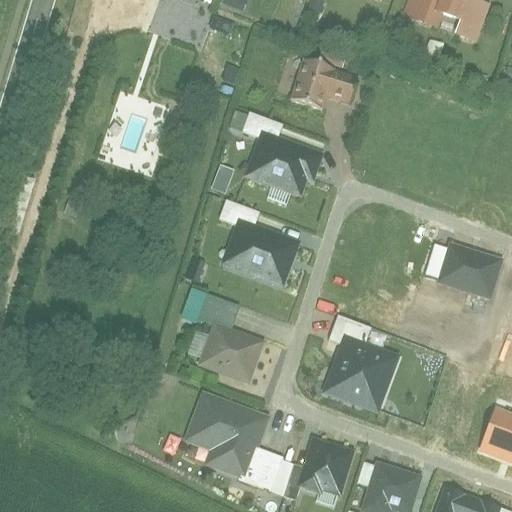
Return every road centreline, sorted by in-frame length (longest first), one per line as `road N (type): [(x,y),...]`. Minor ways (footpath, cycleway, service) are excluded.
road 1 (residential): [(511,501),(290,412),(280,391),(336,202),(366,190)]
road 2 (residential): [(366,190),(511,247)]
road 3 (tertiary): [(0,137),(41,0)]
